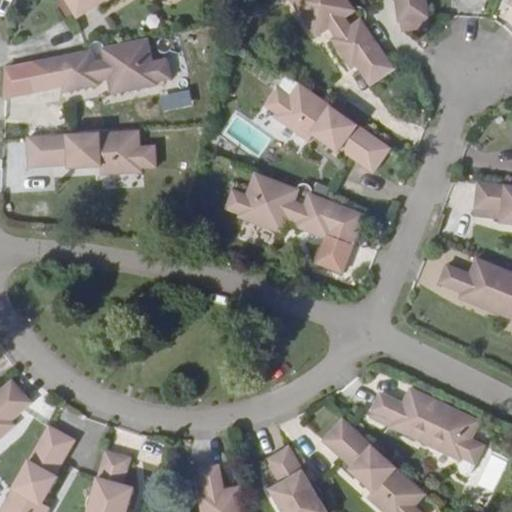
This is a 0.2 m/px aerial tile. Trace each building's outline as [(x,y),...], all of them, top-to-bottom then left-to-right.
[(66,0),(77,19),(99,5),(102,12),(120,0),(66,0)] [(353,8),(347,0),(276,0),(274,2),(285,18),(298,11),(313,33),(326,25),(333,35),(329,37),(349,68),(355,65),(370,86),(394,68),(362,21),(360,18),(353,22),(346,13),(353,8)] [(427,14),(425,0),(395,0),(398,19),(427,14)] [(163,101),(150,38),(106,47),(102,49),(104,58),(94,61),(92,50),(87,51),(28,63),(34,93),(61,88),(63,94),(99,88),(97,82),(109,79),(112,96),(140,92),(143,106),(163,101)] [(283,91),(293,97),(301,84),(291,77),(283,91)] [(393,149),(301,84),(293,97),(283,91),(280,89),(267,107),(279,115),(276,118),(310,142),(315,136),(318,132),(324,137),(321,141),(339,154),(343,150),(376,174),(393,149)] [(140,131),(29,137),(31,166),(71,164),(71,168),(92,167),(92,162),(102,161),(102,167),(102,175),(142,173),(142,167),(158,166),(156,146),(141,147),(140,131)] [(318,132),(315,136),(321,141),(324,137),(318,132)] [(296,189),(253,172),(230,231),(248,238),(254,225),(279,235),(286,219),(297,224),(295,228),(329,241),(319,265),(344,275),(356,247),(355,247),(356,244),(357,244),(368,216),(313,195),(309,194),(306,203),(296,198),(298,190),(296,189)] [(511,186),(479,183),(475,215),(501,218),(501,225),(511,226),(511,186)] [(511,272),(477,258),(471,273),(446,264),(440,282),(463,291),(461,295),(484,304),(487,298),(495,301),(492,308),(491,310),(511,318),(511,272)] [(484,304),(492,308),(495,301),(487,298),(484,304)] [(473,428),(481,411),(409,377),(403,391),(382,381),(373,399),(395,409),(393,412),(417,424),(420,417),(428,421),(425,428),(423,430),(461,449),(464,445),(476,452),(485,434),(473,428)] [(0,441),(17,426),(14,422),(34,402),(14,379),(0,391),(0,441)] [(421,511),(415,505),(425,493),(341,417),(321,440),(352,467),(349,470),(366,485),(369,482),(375,487),(367,496),(384,511),(421,511)] [(417,424),(425,428),(428,421),(420,417),(417,424)] [(49,428),(0,511),(48,511),(50,511),(42,507),(37,504),(41,495),(47,498),(59,479),(53,476),(73,442),(49,428)] [(327,511),(320,500),(311,484),(290,447),(267,460),(281,485),(271,491),(283,510),(286,508),(288,511),(327,511)] [(89,511),(125,511),(127,505),(130,506),(135,485),(125,483),(132,457),(106,450),(94,494),(89,511)] [(245,511),(240,484),(225,487),(222,463),(201,467),(205,491),(202,492),(205,511),(245,511)] [(37,504),(42,507),(47,498),(41,495),(37,504)]
